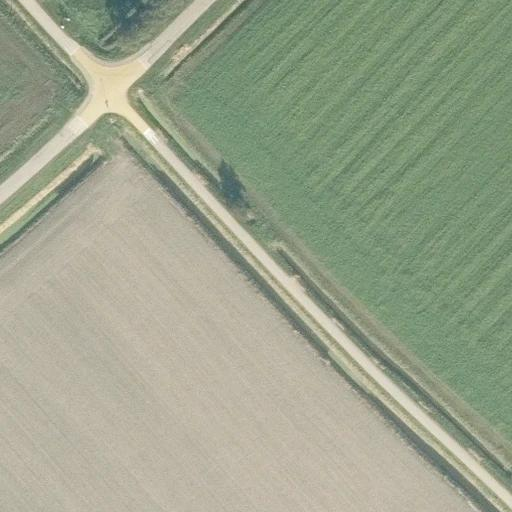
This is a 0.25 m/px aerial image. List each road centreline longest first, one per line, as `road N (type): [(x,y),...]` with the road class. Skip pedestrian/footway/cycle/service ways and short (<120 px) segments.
road 1 (unclassified): [(511,504),(356,356),(110,92)]
road 2 (unclassified): [(0,192),(110,92)]
road 3 (unclassified): [(110,92),(205,0)]
road 4 (unclassified): [(110,92),(23,0)]
